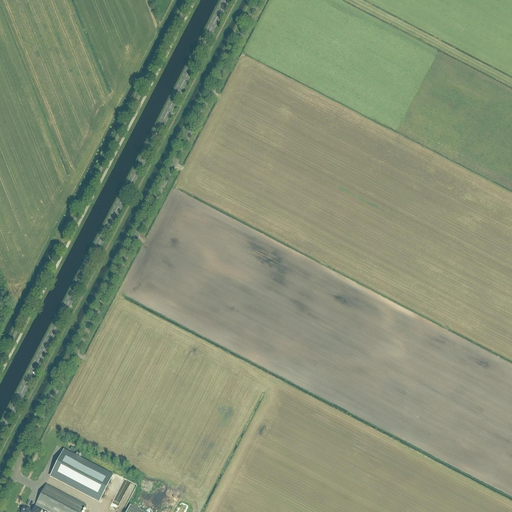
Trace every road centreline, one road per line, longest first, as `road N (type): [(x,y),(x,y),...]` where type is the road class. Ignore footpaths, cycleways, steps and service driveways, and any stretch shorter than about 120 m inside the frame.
road 1 (unclassified): [(0,498),(259,0)]
road 2 (primary): [(0,433),(226,0)]
road 3 (unclassified): [(0,364),(189,0)]
